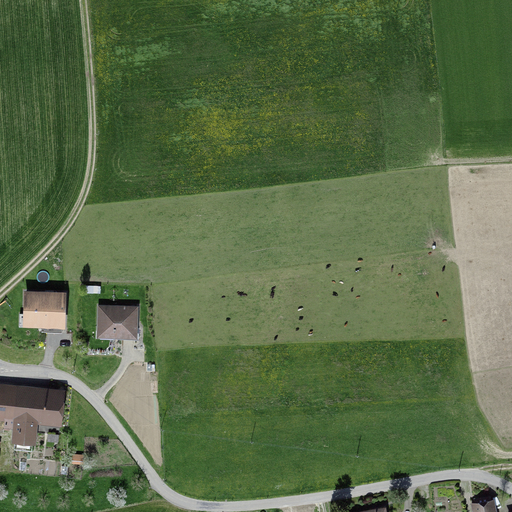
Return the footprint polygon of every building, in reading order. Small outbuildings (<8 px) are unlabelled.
[(64,294),(26,292),(25,322),(63,324),(64,294)] [(136,307),(100,306),(99,330),(115,331),(115,335),(135,336),(136,307)] [(58,419),(60,395),(0,388),(0,412),(6,414),(4,428),(10,429),(10,424),(16,425),(14,448),(31,450),(35,417),(58,419)] [(83,455),(73,454),(72,462),(83,462),(83,455)] [(492,511),(490,497),(475,500),(476,504),(471,505),(472,511),(492,511)]
